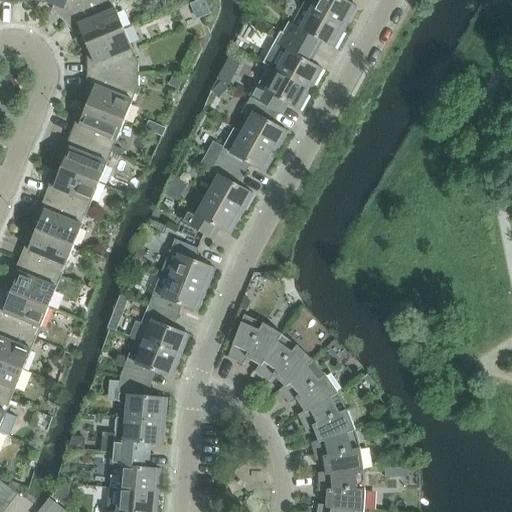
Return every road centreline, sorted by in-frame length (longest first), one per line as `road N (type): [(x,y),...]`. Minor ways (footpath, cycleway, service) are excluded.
road 1 (residential): [(194,390),(247,257),(386,0)]
road 2 (residential): [(0,43),(35,49),(46,69),(0,195)]
road 3 (residential): [(282,511),(280,459),(264,426),(233,400),(194,390)]
road 4 (residential): [(186,511),(194,390)]
